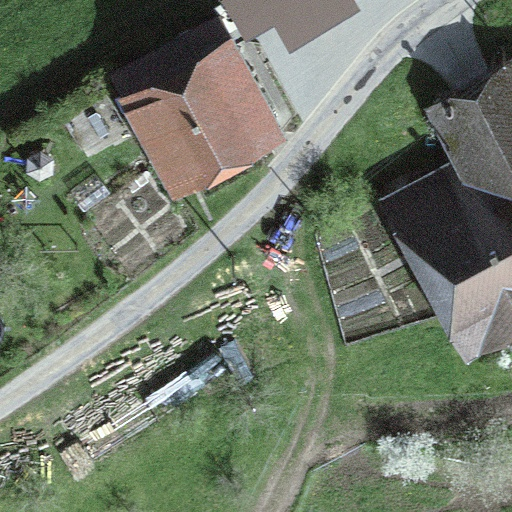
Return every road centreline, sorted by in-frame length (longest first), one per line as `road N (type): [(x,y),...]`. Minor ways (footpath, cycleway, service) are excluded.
road 1 (unclassified): [(0,403),(147,304),(279,182),(385,49),(450,0)]
road 2 (track): [(266,511),(319,393),(320,362),(279,182)]
